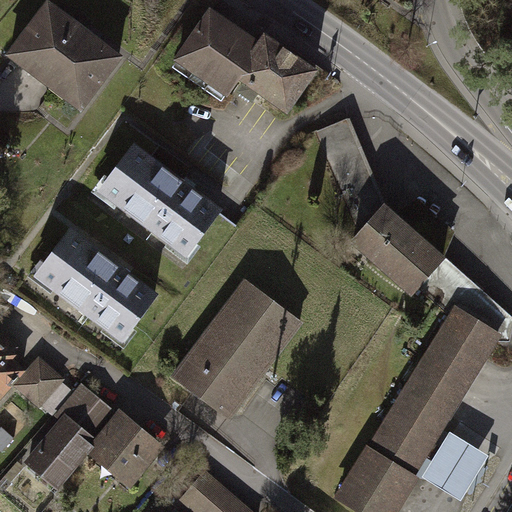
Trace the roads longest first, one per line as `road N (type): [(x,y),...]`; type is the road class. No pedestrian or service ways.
road 1 (primary): [(277,0),(352,51),(511,185)]
road 2 (residential): [(304,511),(101,365)]
road 3 (secondary): [(511,131),(447,38),(433,0)]
